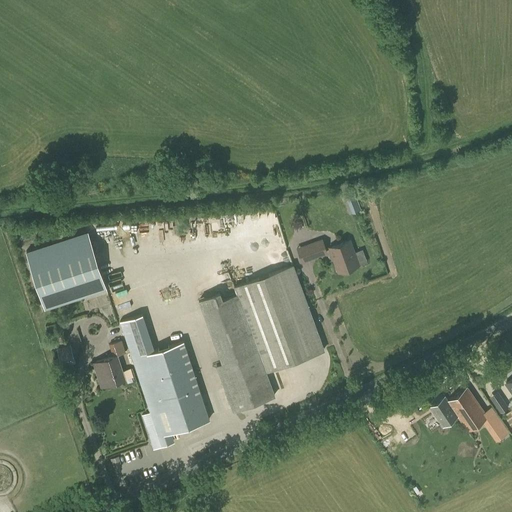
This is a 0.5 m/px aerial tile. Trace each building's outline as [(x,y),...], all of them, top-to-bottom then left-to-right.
[(350,213),(360,211),(357,195),(346,197),(350,213)] [(44,307),(106,287),(87,230),(26,250),(44,307)] [(313,242),(297,248),(302,262),(318,256),(327,253),(322,239),(313,243),(313,242)] [(338,272),(341,271),(343,272),(346,272),(348,271),(349,269),(359,265),(350,240),(329,247),(338,272)] [(293,265),(238,285),(262,352),(268,370),(324,349),(293,265)] [(262,352),(238,285),(235,286),(237,293),(223,298),(220,291),(197,299),(221,362),(216,364),(233,411),(275,395),(266,371),(268,370),(262,352)] [(143,313),(120,321),(153,423),(146,425),(153,448),(172,442),(168,432),(209,419),(183,339),(154,349),(143,313)] [(113,355),(93,361),(101,386),(125,379),(117,354),(125,352),(121,340),(109,344),(113,355)] [(75,363),(70,345),(56,349),(62,367),(75,363)] [(428,406),(442,425),(456,414),(467,430),(487,416),(467,386),(447,399),(444,395),(428,406)] [(507,406),(504,401),(497,406),(501,411),(507,406)]
